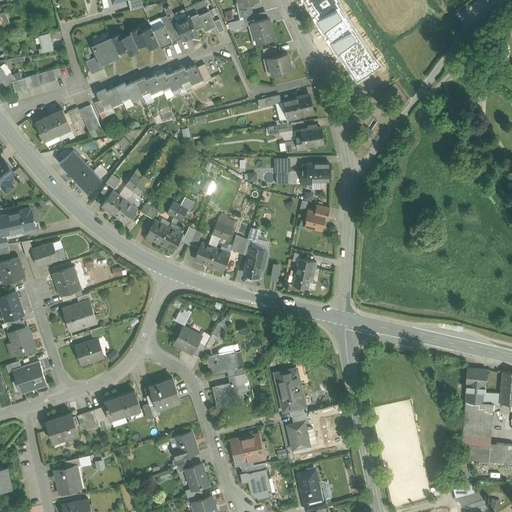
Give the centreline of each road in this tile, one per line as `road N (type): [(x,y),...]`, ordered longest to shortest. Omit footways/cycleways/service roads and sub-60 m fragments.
road 1 (residential): [(308,81),(259,94),(235,47),(0,119)]
road 2 (residential): [(349,185),(469,27),(508,0)]
road 3 (secondary): [(169,272),(72,206),(0,119)]
road 4 (residential): [(287,0),(337,116),(349,185)]
road 5 (secondary): [(378,511),(343,318)]
road 6 (residential): [(243,508),(229,489),(195,383),(143,351)]
road 7 (secondary): [(343,318),(169,272)]
road 8 (secondary): [(511,358),(343,318)]
road 9 (residential): [(349,185),(343,318)]
